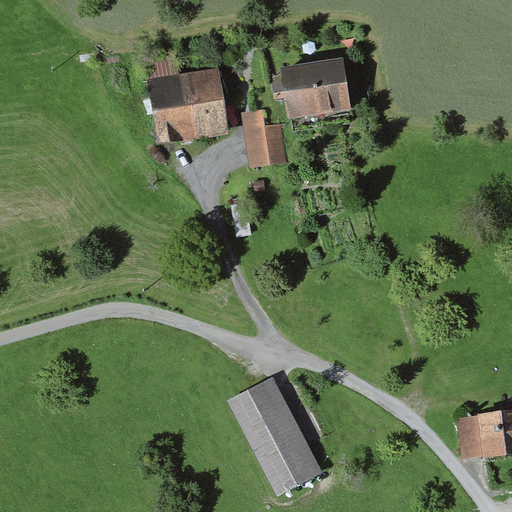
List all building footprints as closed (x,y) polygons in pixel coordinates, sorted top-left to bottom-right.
[(343,63),(281,76),(293,130),(355,116),(343,63)] [(219,71),(151,85),(163,149),(232,135),(219,71)] [(265,111),(241,115),(250,171),(285,165),(278,128),(268,129),(265,111)] [(276,380),(230,404),(280,500),(326,476),(276,380)] [(511,413),(479,417),(485,466),(511,462),(511,413)]
